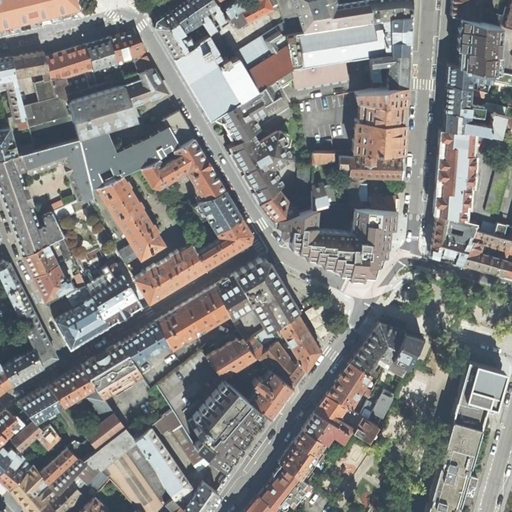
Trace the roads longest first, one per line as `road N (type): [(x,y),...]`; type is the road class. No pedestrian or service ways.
road 1 (residential): [(221,511),(380,291)]
road 2 (residential): [(136,18),(270,240)]
road 3 (residential): [(406,256),(430,0)]
road 4 (residential): [(67,358),(270,240)]
road 5 (residential): [(67,358),(0,220)]
road 6 (residential): [(270,240),(335,283),(380,291)]
road 7 (residential): [(116,4),(90,20),(0,43)]
